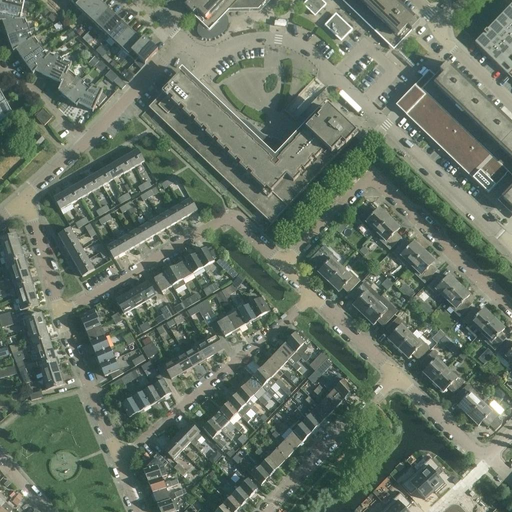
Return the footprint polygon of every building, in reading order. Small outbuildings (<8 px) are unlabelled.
[(0,0),(0,6),(22,11),(24,2),(24,1),(22,0),(0,0)] [(94,0),(82,0),(75,7),(82,13),(94,0)] [(89,20),(102,5),(97,0),(94,0),(82,13),(89,20)] [(192,0),(184,8),(192,15),(193,16),(193,15),(196,12),(197,13),(198,13),(206,21),(204,22),(202,25),(201,27),(200,29),(200,31),(201,33),(202,35),(203,36),(205,37),(207,37),(209,37),(213,36),(217,34),(220,31),(223,28),(224,27),(225,25),(225,23),(225,20),(224,19),(221,15),(226,9),(227,10),(258,10),(267,0),(345,0),(392,44),(407,28),(411,32),(412,30),(419,24),(410,15),(394,0),(192,0)] [(319,0),(309,0),(304,6),(315,16),(325,5),(319,0)] [(55,4),(51,9),(57,14),(61,10),(55,4)] [(482,36),(474,44),(498,66),(505,59),(511,51),(511,4),(509,7),(502,15),(495,22),(489,29),(482,36)] [(95,26),(109,11),(102,5),(89,20),(95,26)] [(20,21),(22,11),(0,6),(0,23),(2,23),(20,21)] [(102,32),(116,17),(109,11),(95,26),(102,32)] [(336,16),(325,27),(341,41),(351,30),(336,16)] [(108,38),(122,23),(116,17),(102,32),(108,38)] [(7,38),(29,30),(26,21),(26,20),(20,21),(2,23),(5,29),(4,30),(7,38)] [(115,44),(129,30),(122,23),(108,38),(115,44)] [(29,30),(7,38),(10,47),(11,46),(13,53),(16,52),(16,51),(32,40),(32,39),(29,30)] [(71,30),(66,34),(69,39),(75,36),(71,30)] [(121,50),(135,36),(129,30),(115,44),(121,50)] [(135,36),(121,50),(128,57),(142,42),(141,42),(135,36)] [(23,62),(42,49),(34,38),(32,39),(32,40),(16,51),(16,52),(18,55),(23,62)] [(138,59),(151,45),(144,39),(141,42),(142,42),(128,57),(135,63),(138,60),(138,59)] [(138,59),(138,60),(145,66),(158,52),(151,45),(138,59)] [(42,49),(23,62),(28,70),(29,69),(32,75),(33,76),(36,73),(35,72),(48,57),(42,49)] [(511,51),(505,59),(498,66),(508,75),(511,72),(507,68),(511,64),(511,65),(511,51)] [(50,80),(59,59),(51,55),(50,54),(48,57),(35,72),(36,73),(42,75),(41,76),(50,80)] [(105,55),(102,58),(109,64),(111,61),(105,55)] [(59,59),(50,80),(58,84),(58,83),(61,85),(62,85),(68,71),(69,71),(72,65),(59,59)] [(95,59),(89,64),(94,68),(99,63),(95,59)] [(397,106),(402,112),(405,115),(488,194),(509,170),(511,172),(511,191),(503,201),(511,209),(511,125),(498,113),(492,106),(489,104),(479,94),(476,91),(470,85),(467,83),(457,73),(454,70),(447,64),(439,72),(436,75),(434,77),(429,72),(428,72),(429,73),(397,106)] [(129,83),(133,78),(125,70),(120,75),(129,83)] [(81,81),(69,71),(68,71),(62,85),(61,85),(58,92),(59,93),(59,92),(61,95),(66,99),(81,81)] [(186,79),(180,74),(161,94),(162,94),(148,109),(233,189),(265,219),(271,225),(356,135),(327,107),(301,136),(281,158),(250,129),(245,125),(240,123),(237,122),(230,122),(230,121),(196,89),(193,87),(192,87),(185,80),(186,79)] [(122,90),(126,86),(118,78),(113,83),(122,90)] [(81,81),(66,99),(73,105),(73,104),(76,107),(91,90),(90,90),(81,81)] [(91,90),(76,107),(77,108),(78,106),(93,113),(96,106),(98,107),(106,98),(102,94),(103,92),(94,87),(93,87),(90,90),(91,90)] [(0,124),(12,114),(6,103),(0,106),(0,124)] [(43,111),(36,118),(45,126),(52,119),(43,111)] [(7,129),(15,121),(11,118),(3,126),(7,129)] [(33,143),(38,147),(44,141),(39,136),(35,140),(33,143)] [(134,169),(144,163),(137,151),(127,157),(134,169)] [(116,163),(123,175),(134,169),(127,157),(116,163)] [(106,169),(113,181),(123,175),(116,163),(106,169)] [(95,175),(102,187),(113,181),(106,169),(95,175)] [(85,181),(92,193),(102,187),(95,175),(85,181)] [(123,178),(120,180),(122,183),(127,193),(131,190),(129,186),(128,186),(123,178)] [(166,182),(169,187),(174,184),(171,179),(166,182)] [(74,187),(81,199),(92,193),(85,181),(74,187)] [(143,185),(146,190),(151,187),(148,182),(143,185)] [(137,188),(140,193),(146,190),(143,185),(137,188)] [(64,193),(71,205),(81,199),(74,187),(64,193)] [(158,193),(155,188),(145,194),(148,199),(158,193)] [(71,205),(64,193),(53,199),(60,211),(71,205)] [(122,197),(125,202),(130,199),(128,194),(122,197)] [(148,199),(145,194),(140,197),(143,203),(148,199)] [(122,197),(117,200),(120,205),(125,202),(122,197)] [(190,199),(190,200),(179,206),(187,218),(197,212),(190,199)] [(130,203),(124,206),(127,211),(128,211),(131,216),(136,213),(133,208),(130,203)] [(101,209),(104,214),(109,211),(106,206),(101,209)] [(119,209),(122,214),(127,211),(124,206),(119,209)] [(187,218),(179,206),(169,212),(176,224),(187,218)] [(96,212),(99,218),(104,214),(101,209),(96,212)] [(375,234),(389,220),(379,210),(374,215),(368,209),(357,220),(368,230),(369,228),(375,234)] [(176,224),(169,212),(163,215),(161,212),(157,214),(159,218),(166,230),(176,224)] [(103,218),(106,223),(112,220),(109,215),(103,218)] [(86,218),(80,221),(83,226),(89,223),(86,218)] [(98,221),(101,226),(106,223),(103,218),(98,221)] [(159,218),(148,224),(155,236),(166,230),(159,218)] [(389,220),(375,234),(381,239),(379,241),(389,251),(400,240),(394,234),(399,229),(389,220)] [(83,226),(80,221),(75,224),(78,230),(83,226)] [(155,236),(148,224),(138,230),(145,242),(155,236)] [(90,225),(84,228),(88,233),(93,230),(90,225)] [(64,247),(76,240),(70,229),(58,236),(64,247)] [(93,230),(88,233),(91,239),(96,236),(93,230)] [(145,242),(138,230),(127,236),(135,248),(145,242)] [(3,252),(20,247),(16,235),(0,240),(0,247),(1,247),(3,252)] [(135,248),(127,236),(117,242),(124,254),(135,248)] [(70,257),(82,250),(76,240),(64,247),(70,257)] [(124,254),(117,242),(106,248),(113,260),(124,254)] [(410,268),(424,253),(414,243),(409,249),(403,243),(392,254),(402,264),(404,262),(410,268)] [(102,245),(96,248),(99,254),(105,251),(102,245)] [(318,273),(328,283),(342,269),(336,263),(338,261),(328,251),(327,251),(323,247),(321,245),(308,258),(310,261),(313,258),(323,268),(321,271),(318,273)] [(20,247),(3,252),(5,258),(3,259),(5,264),(24,259),(20,247)] [(76,268),(88,260),(82,250),(70,257),(76,268)] [(196,256),(203,269),(214,263),(206,250),(196,256)] [(105,251),(99,254),(103,259),(108,256),(105,251)] [(424,253),(410,268),(416,273),(414,275),(424,285),(435,274),(429,268),(434,263),(424,253)] [(203,269),(196,256),(185,262),(193,275),(203,269)] [(10,276),(27,271),(24,259),(5,264),(7,271),(8,271),(10,276)] [(219,260),(216,263),(227,274),(229,272),(236,278),(238,276),(234,272),(234,273),(232,270),(220,259),(219,260)] [(88,260),(76,268),(82,278),(95,271),(88,260)] [(193,275),(185,262),(175,268),(183,281),(193,275)] [(185,285),(183,281),(175,268),(171,270),(170,268),(164,272),(164,274),(172,287),(173,287),(175,291),(185,285)] [(342,269),(328,283),(338,293),(343,287),(349,293),(360,282),(349,272),(348,274),(342,269)] [(371,273),(375,277),(379,272),(375,269),(371,273)] [(13,288),(31,282),(27,271),(10,276),(12,282),(11,282),(13,288)] [(172,287),(164,274),(154,280),(161,293),(172,287)] [(237,290),(244,282),(245,281),(239,276),(238,276),(235,280),(231,284),(237,290)] [(445,301),(459,286),(449,277),(444,282),(438,276),(427,287),(437,297),(439,295),(445,301)] [(18,300),(35,294),(31,282),(13,288),(15,295),(16,294),(18,300)] [(137,290),(145,303),(155,297),(147,283),(137,290)] [(353,307),(363,317),(377,302),(381,298),(365,283),(352,296),(358,301),(357,303),(353,307)] [(459,286),(445,301),(451,306),(449,308),(459,318),(470,307),(464,301),(469,296),(459,286)] [(126,296),(134,310),(145,303),(137,290),(126,296)] [(226,301),(225,299),(229,297),(225,290),(221,292),(216,295),(221,304),(226,301)] [(406,296),(410,300),(415,295),(410,291),(406,296)] [(35,294),(18,300),(19,305),(18,305),(20,312),(39,306),(35,294)] [(134,310),(126,296),(116,302),(124,316),(134,310)] [(186,301),(189,307),(195,304),(192,297),(186,301)] [(381,298),(377,302),(363,317),(373,326),(377,322),(378,321),(384,327),(398,312),(382,297),(381,298)] [(262,298),(261,299),(248,306),(256,320),(270,312),(262,298)] [(201,304),(207,314),(212,311),(206,301),(201,304)] [(165,307),(171,318),(177,315),(173,309),(171,304),(165,307)] [(182,304),(173,309),(177,315),(185,310),(182,304)] [(207,314),(201,304),(187,312),(190,317),(190,318),(199,313),(202,317),(207,314)] [(238,312),(246,326),(256,320),(248,306),(238,312)] [(165,307),(160,310),(161,313),(163,315),(166,321),(171,318),(165,307)] [(433,312),(429,308),(424,313),(428,317),(433,312)] [(480,335),(494,320),(484,310),(479,316),(472,310),(462,321),(472,331),(474,329),(480,335)] [(86,332),(101,327),(94,311),(80,317),(86,332)] [(227,318),(235,332),(246,326),(238,312),(227,318)] [(0,322),(11,319),(10,313),(0,316),(0,322)] [(24,333),(45,327),(41,315),(18,322),(20,329),(22,328),(24,333)] [(163,315),(155,320),(158,325),(160,324),(163,323),(166,321),(163,315)] [(235,332),(227,318),(217,324),(225,338),(235,332)] [(398,350),(412,336),(406,330),(408,328),(397,318),(387,329),(393,335),(388,340),(398,350)] [(11,319),(0,322),(0,325),(1,325),(2,329),(13,326),(11,319)] [(494,320),(480,335),(485,340),(484,342),(494,352),(505,341),(499,335),(504,329),(494,320)] [(137,329),(140,335),(147,331),(143,325),(139,327),(140,328),(137,329)] [(30,344),(49,338),(45,327),(24,333),(28,332),(30,338),(28,338),(30,344)] [(91,344),(105,338),(101,327),(86,332),(91,344)] [(310,343),(298,331),(289,341),(288,339),(285,342),(286,343),(296,354),(295,354),(300,358),(305,363),(309,359),(303,354),(307,351),(307,347),(306,347),(310,343)] [(412,336),(398,350),(408,360),(412,356),(413,354),(419,360),(430,349),(419,339),(422,336),(416,331),(412,336)] [(205,342),(213,356),(223,350),(215,336),(205,342)] [(450,341),(445,336),(440,342),(445,346),(450,341)] [(35,356),(52,350),(49,338),(30,344),(32,350),(34,350),(35,356)] [(95,355),(110,349),(105,338),(91,344),(95,355)] [(194,348),(200,358),(202,362),(213,356),(205,342),(195,348),(194,348)] [(147,346),(153,357),(158,353),(152,343),(147,346)] [(296,354),(286,343),(280,349),(279,348),(276,350),(278,352),(287,362),(291,366),(295,363),(300,358),(295,354),(296,354)] [(511,365),(511,347),(507,343),(497,354),(507,364),(509,363),(511,365)] [(202,362),(200,358),(194,348),(195,348),(193,344),(182,351),(192,368),(202,362)] [(142,349),(148,360),(153,357),(147,346),(142,349)] [(0,358),(2,358),(9,356),(6,348),(1,350),(0,349),(0,358)] [(100,366),(114,360),(110,349),(95,355),(100,366)] [(38,368),(56,362),(52,350),(35,356),(37,361),(36,361),(38,368)] [(488,358),(492,354),(487,350),(484,354),(488,358)] [(174,360),(179,368),(182,374),(192,368),(182,351),(172,356),(174,360)] [(287,362),(278,352),(270,360),(277,368),(279,371),(287,362)] [(433,384),(447,369),(441,363),(443,361),(432,352),(422,363),(428,369),(423,374),(433,384)] [(468,357),(463,352),(458,357),(463,362),(468,357)] [(132,362),(135,367),(145,361),(142,356),(132,362)] [(121,370),(119,371),(114,360),(100,366),(105,378),(110,375),(112,381),(123,375),(121,370)] [(179,368),(174,360),(163,366),(171,380),(182,374),(179,368)] [(277,368),(270,360),(261,369),(271,380),(279,371),(277,368)] [(332,365),(326,360),(318,369),(315,372),(320,377),(332,365)] [(56,362),(38,368),(40,374),(41,374),(42,379),(60,373),(56,362)] [(5,369),(0,370),(0,378),(16,374),(14,367),(5,369)] [(267,384),(271,380),(261,369),(253,378),(262,388),(267,392),(266,392),(267,393),(272,398),(277,403),(280,399),(276,395),(275,394),(270,389),(271,388),(267,384)] [(447,369),(433,384),(443,393),(448,388),(454,394),(465,382),(454,372),(452,374),(447,369)] [(287,372),(283,375),(289,381),(292,377),(287,372)] [(309,378),(314,383),(320,377),(315,372),(309,378)] [(60,373),(42,379),(44,385),(43,385),(45,392),(64,386),(60,373)] [(135,380),(131,373),(127,376),(131,382),(135,380)] [(151,383),(153,387),(161,401),(171,395),(163,381),(160,376),(150,382),(150,384),(151,383)] [(335,390),(344,400),(350,394),(351,396),(354,393),(352,391),(343,381),(338,376),(334,380),(337,383),(333,387),(332,388),(335,390)] [(262,388),(253,378),(245,386),(254,397),(262,388)] [(110,386),(113,391),(124,385),(121,380),(110,386)] [(278,380),(275,384),(289,397),(292,394),(283,386),(284,386),(278,380)] [(140,390),(142,393),(150,407),(161,401),(153,387),(151,383),(140,390)] [(324,387),(326,389),(326,390),(331,394),(326,398),(336,409),(344,400),(335,390),(332,388),(333,387),(328,383),(324,387)] [(468,417),(482,403),(476,397),(478,395),(467,385),(457,396),(463,402),(458,407),(468,417)] [(254,397),(245,386),(236,395),(246,406),(250,410),(255,415),(259,411),(254,406),(250,401),(254,397)] [(506,395),(498,387),(493,392),(502,400),(506,395)] [(318,398),(322,394),(316,389),(313,393),(318,398)] [(30,395),(31,401),(43,398),(41,392),(30,395)] [(132,399),(140,413),(150,407),(142,393),(132,399)] [(20,394),(17,397),(17,400),(20,403),(24,402),(26,400),(26,396),(23,394),(20,394)] [(246,406),(236,395),(228,404),(237,414),(242,418),(245,415),(250,410),(246,406)] [(262,398),(258,401),(264,406),(267,403),(262,398)] [(314,403),(308,398),(305,401),(310,406),(314,403)] [(336,409),(326,398),(318,407),(327,418),(336,409)] [(140,413),(132,399),(121,406),(129,419),(140,413)] [(310,416),(319,426),(327,418),(318,407),(314,403),(310,406),(305,412),(310,416)] [(482,403),(468,417),(478,427),(483,421),(489,427),(489,426),(495,431),(502,423),(497,418),(500,416),(489,406),(487,408),(482,403)] [(228,404),(220,412),(229,423),(237,414),(228,404)] [(296,410),(302,415),(301,416),(306,420),(301,424),(311,435),(319,426),(310,416),(305,412),(300,406),(296,410)] [(231,441),(233,438),(234,437),(229,432),(225,427),(229,423),(220,412),(211,421),(221,432),(231,441)] [(245,415),(242,418),(247,424),(251,420),(245,415)] [(291,415),(288,419),(294,424),(297,420),(291,415)] [(221,432),(211,421),(203,430),(212,441),(212,440),(222,450),(226,446),(220,441),(221,440),(217,436),(221,432)] [(200,453),(203,449),(198,444),(199,443),(197,442),(202,437),(199,435),(189,424),(180,433),(189,442),(191,444),(190,444),(194,448),(200,453)] [(237,424),(233,427),(239,432),(242,429),(237,424)] [(280,427),(285,432),(289,429),(283,424),(280,427)] [(311,435),(301,424),(293,433),(302,444),(311,435)] [(271,436),(277,441),(276,442),(281,446),(276,450),(286,461),(294,452),(285,442),(275,432),(272,430),(270,432),(273,435),(271,436)] [(172,442),(182,452),(190,444),(191,444),(189,442),(180,433),(172,442)] [(302,444),(293,433),(285,442),(294,452),(302,444)] [(272,446),(267,441),(263,445),(269,450),(272,446)] [(172,442),(163,451),(174,461),(176,459),(182,452),(172,442)] [(262,454),(258,450),(255,453),(260,458),(264,455),(263,454),(262,454)] [(286,461),(276,450),(268,459),(277,469),(286,461)] [(189,453),(186,456),(192,462),(195,458),(189,453)] [(168,464),(159,455),(155,460),(163,468),(168,464)] [(250,458),(246,462),(252,467),(255,463),(250,458)] [(277,469),(268,459),(260,468),(269,478),(277,469)] [(430,459),(416,473),(436,494),(445,486),(438,478),(434,474),(439,469),(430,459)] [(145,471),(143,472),(146,480),(145,480),(146,484),(148,483),(162,479),(167,476),(163,468),(155,460),(145,470),(145,471)] [(178,465),(174,469),(182,477),(187,473),(178,465)] [(269,478),(260,468),(251,477),(261,487),(269,478)] [(238,471),(235,475),(240,480),(235,484),(239,489),(249,499),(255,493),(256,494),(259,491),(258,490),(248,480),(244,476),(243,476),(238,471)] [(416,473),(401,486),(410,496),(416,491),(425,501),(434,493),(435,494),(436,494),(416,473)] [(152,494),(166,490),(179,485),(177,480),(170,483),(170,482),(164,484),(162,479),(148,483),(151,492),(150,492),(151,495),(152,494)] [(227,482),(226,483),(232,488),(231,489),(235,493),(231,497),(231,498),(241,508),(249,499),(239,489),(235,484),(235,485),(234,484),(230,480),(227,482)] [(223,506),(228,511),(236,511),(241,508),(231,498),(231,497),(221,488),(218,492),(223,497),(223,498),(227,502),(223,506)] [(166,490),(152,494),(157,506),(171,501),(166,490)] [(184,490),(181,491),(174,494),(176,499),(183,496),(186,494),(184,490)] [(400,494),(386,508),(389,511),(406,511),(405,510),(411,505),(400,494)] [(19,495),(12,503),(17,506),(24,499),(19,495)] [(213,497),(210,501),(215,506),(219,502),(213,497)] [(171,501),(157,506),(159,511),(175,511),(178,511),(176,506),(177,504),(175,499),(171,501)] [(6,503),(0,510),(0,511),(11,511),(14,509),(6,503)]
